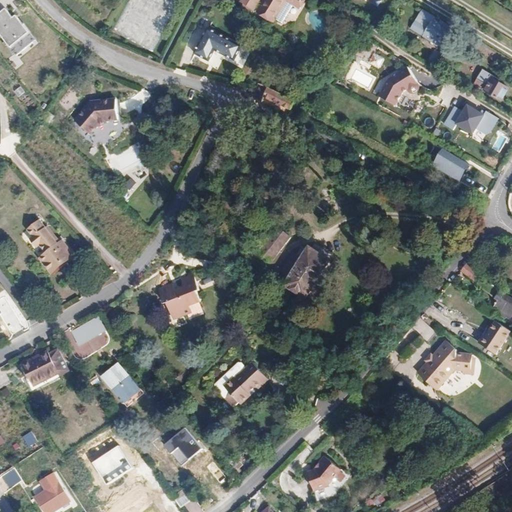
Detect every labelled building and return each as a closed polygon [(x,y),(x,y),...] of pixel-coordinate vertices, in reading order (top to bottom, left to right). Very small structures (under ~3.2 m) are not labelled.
[(242,0),(240,3),(253,11),(260,0),(242,0)] [(307,0),(264,0),(257,13),(274,23),(275,21),(288,1),(301,8),(302,9),(307,0)] [(289,11),(296,15),(301,8),(288,1),(275,21),(281,25),(289,11)] [(0,35),(10,48),(30,32),(8,5),(0,11),(0,35)] [(448,31),(433,21),(435,17),(421,8),(410,26),(439,45),(448,31)] [(216,59),(224,45),(209,36),(194,61),(209,70),(212,65),(216,59)] [(224,45),(216,59),(235,70),(243,56),(224,45)] [(436,66),(444,54),(436,49),(428,62),(436,66)] [(376,53),(370,64),(379,69),(385,58),(376,53)] [(420,83),(409,66),(390,78),(379,97),(395,106),(404,91),(408,90),(409,91),(411,92),(413,92),(415,92),(417,91),(418,90),(419,88),(420,87),(420,85),(420,83)] [(493,76),(485,70),(476,84),(503,103),(511,90),(493,78),(493,76)] [(14,94),(24,100),(29,92),(19,86),(14,94)] [(270,101),(297,113),(301,104),(266,86),(258,101),(267,106),(270,101)] [(75,121),(90,135),(98,126),(103,124),(108,121),(119,120),(117,99),(99,101),(99,102),(97,103),(89,107),(88,108),(87,108),(75,121)] [(486,114),(467,104),(463,111),(456,124),(457,125),(474,134),(477,129),(486,114)] [(456,124),(463,111),(454,106),(444,124),(454,130),(457,125),(456,124)] [(488,111),(486,114),(477,129),(487,134),(492,133),(500,118),(488,111)] [(116,128),(107,131),(109,138),(118,135),(116,128)] [(112,159),(122,175),(146,159),(136,143),(112,159)] [(473,162),(443,148),(434,168),(464,182),(473,162)] [(59,268),(74,256),(61,240),(59,241),(57,242),(45,228),(39,221),(29,229),(47,253),(31,266),(42,281),(59,268)] [(59,241),(48,227),(45,228),(57,242),(59,241)] [(271,262),(290,237),(277,227),(257,252),(271,262)] [(444,234),(436,244),(442,249),(446,245),(451,239),(444,234)] [(307,298),(331,260),(310,247),(303,259),(294,253),(287,264),(296,269),(291,277),(286,273),(282,279),(287,283),(286,285),(307,298)] [(287,264),(283,271),(286,273),(291,277),(296,269),(287,264)] [(480,273),(467,264),(462,271),(474,281),(480,273)] [(263,265),(253,281),(259,285),(260,284),(269,269),(263,265)] [(182,280),(184,286),(196,281),(194,275),(182,280)] [(159,289),(165,304),(168,303),(174,320),(192,312),(190,306),(201,301),(197,291),(200,290),(196,281),(184,286),(185,288),(176,291),(173,284),(163,288),(159,289)] [(257,289),(262,293),(266,288),(260,284),(259,285),(257,289)] [(511,298),(500,291),(495,299),(499,301),(496,305),(492,310),(506,319),(507,317),(511,320),(511,322),(511,298)] [(467,302),(478,309),(481,304),(471,297),(467,302)] [(447,307),(435,299),(430,307),(442,315),(447,307)] [(497,354),(511,331),(496,321),(493,325),(490,330),(486,336),(484,334),(479,343),(497,354)] [(86,328),(91,334),(96,330),(91,324),(86,328)] [(429,344),(438,333),(428,324),(419,335),(429,344)] [(437,390),(455,369),(463,370),(463,373),(474,374),(475,363),(473,363),(473,358),(474,355),(457,354),(458,350),(447,341),(434,355),(427,363),(422,369),(418,374),(437,390)] [(35,386),(59,374),(61,376),(71,371),(59,349),(50,353),(36,360),(24,366),(35,386)] [(425,361),(427,363),(434,355),(431,353),(425,361)] [(253,362),(235,378),(234,377),(224,386),(230,393),(225,398),(234,408),(240,403),(242,405),(251,396),(249,393),(255,388),(257,391),(261,387),(269,379),(253,362)] [(141,389),(120,364),(103,378),(125,403),(141,389)] [(375,394),(369,400),(374,405),(380,399),(375,394)] [(32,431),(23,436),(30,447),(39,442),(32,431)] [(17,442),(10,448),(19,460),(27,454),(17,442)] [(308,472),(315,490),(329,485),(341,469),(324,456),(318,463),(320,464),(316,468),(312,470),(308,472)] [(17,474),(22,484),(32,479),(28,469),(17,474)] [(57,473),(47,476),(50,484),(60,480),(57,473)] [(37,494),(50,484),(46,479),(33,489),(37,494)] [(60,482),(37,497),(46,511),(53,511),(62,507),(72,501),(60,482)] [(189,502),(195,497),(186,486),(173,497),(182,508),(189,502)] [(219,494),(214,498),(218,502),(223,498),(219,494)]
